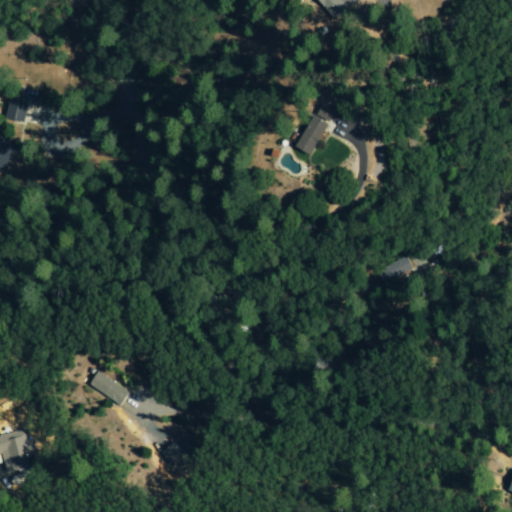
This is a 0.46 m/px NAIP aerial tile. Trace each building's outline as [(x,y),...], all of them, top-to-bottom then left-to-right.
[(322,0),(339,20),(353,9),(346,0),(322,0)] [(4,119),(23,123),(27,101),(8,97),(4,119)] [(298,147),(313,156),(330,125),(315,116),(298,147)] [(0,172),(2,173),(8,158),(2,156),(8,140),(0,137),(0,172)] [(410,269),(404,256),(374,272),(380,285),(410,269)] [(118,407),(128,394),(97,372),(88,385),(118,407)] [(7,473),(27,468),(25,462),(33,460),(26,430),(0,436),(0,454),(2,454),(7,473)] [(169,465),(184,454),(175,441),(160,453),(169,465)]
